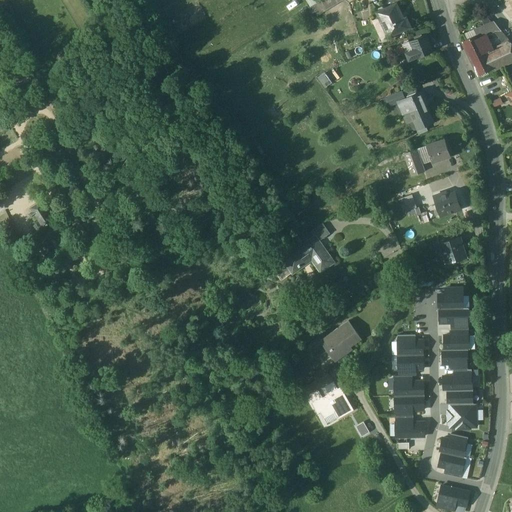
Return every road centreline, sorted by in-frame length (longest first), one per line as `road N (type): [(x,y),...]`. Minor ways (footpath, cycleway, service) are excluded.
road 1 (tertiary): [(486,489),(499,397),(494,184),(485,129),(449,38)]
road 2 (residential): [(486,489),(423,474),(435,421),(431,304)]
